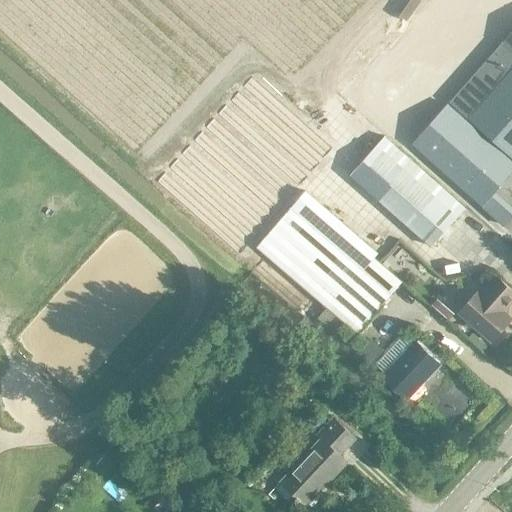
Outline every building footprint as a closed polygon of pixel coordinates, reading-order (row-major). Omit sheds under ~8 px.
[(446,94),(511,23),(511,0),(424,0),(386,41),(446,94)] [(511,31),(503,42),(502,42),(449,101),(511,156),(511,31)] [(411,143),(481,204),(480,205),(504,226),(511,216),(511,204),(494,188),(511,167),(511,161),(446,104),(411,143)] [(350,175),(431,247),(458,216),(377,145),(350,175)] [(358,333),(368,321),(376,329),(387,316),(379,309),(391,294),(384,287),(389,281),(325,224),(319,231),(291,207),(257,246),(358,333)] [(511,289),(497,276),(483,292),(479,289),(459,312),(491,341),(511,317),(503,310),(511,300),(511,289)] [(437,299),(432,304),(441,312),(446,307),(437,299)] [(378,358),(385,348),(370,336),(362,346),(378,358)] [(407,396),(408,395),(438,364),(415,341),(383,374),(407,396)] [(354,437),(332,417),(316,435),(319,438),(280,481),(306,505),(346,461),(339,454),(354,437)] [(163,511),(188,511),(175,499),(163,511)]
